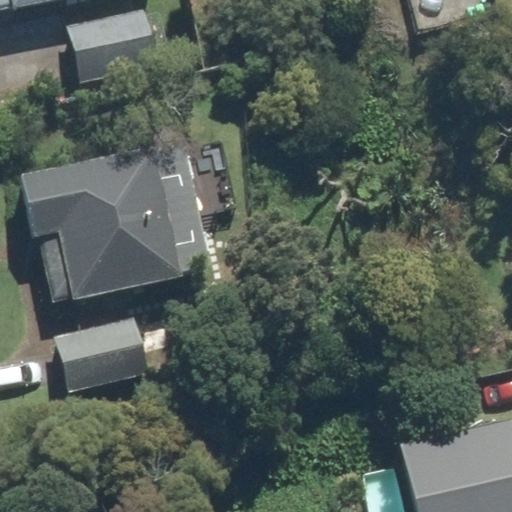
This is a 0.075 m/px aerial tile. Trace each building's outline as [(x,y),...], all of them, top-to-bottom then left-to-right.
[(0,0),(0,18),(127,1),(126,0),(0,0)] [(109,21),(110,26),(61,34),(65,63),(151,49),(145,15),(109,21)] [(46,309),(66,305),(68,313),(181,293),(178,279),(209,273),(193,179),(158,185),(155,167),(98,177),(96,169),(16,183),(28,250),(36,249),(46,309)] [(137,327),(52,341),(62,401),(147,387),(137,327)] [(511,511),(511,442),(510,432),(393,456),(404,511),(511,511)]
